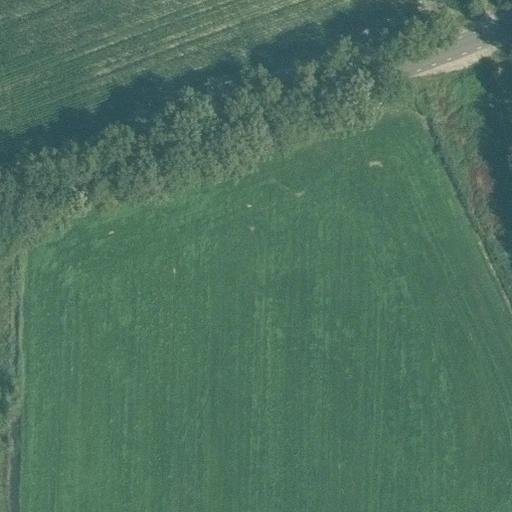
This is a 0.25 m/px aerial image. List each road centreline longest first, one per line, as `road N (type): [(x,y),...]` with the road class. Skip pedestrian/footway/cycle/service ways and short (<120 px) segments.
road 1 (unclassified): [(0,211),(511,26)]
road 2 (track): [(511,215),(488,34),(493,0)]
